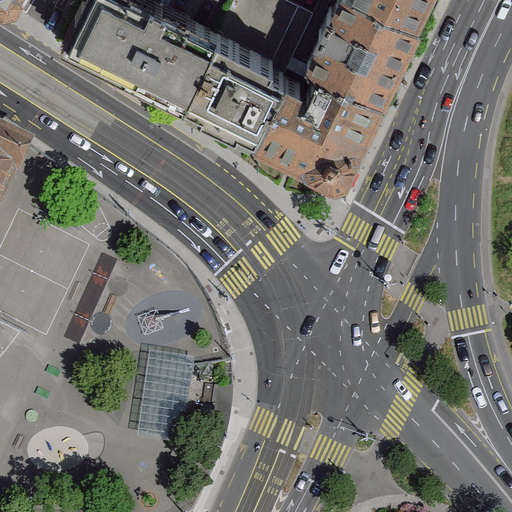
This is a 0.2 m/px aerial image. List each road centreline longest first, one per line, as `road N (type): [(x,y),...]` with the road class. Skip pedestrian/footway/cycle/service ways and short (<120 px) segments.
road 1 (secondary): [(330,307),(283,236),(227,182),(0,36)]
road 2 (secondary): [(0,96),(152,197),(308,340)]
road 3 (primary): [(478,48),(420,137),(330,307)]
road 4 (primary): [(511,444),(469,317),(460,190)]
road 5 (primary): [(369,380),(460,190)]
road 6 (secondary): [(308,340),(226,511)]
road 7 (secondary): [(300,511),(369,380)]
road 8 (primary): [(460,190),(478,48)]
road 9 (primary): [(511,496),(403,404)]
